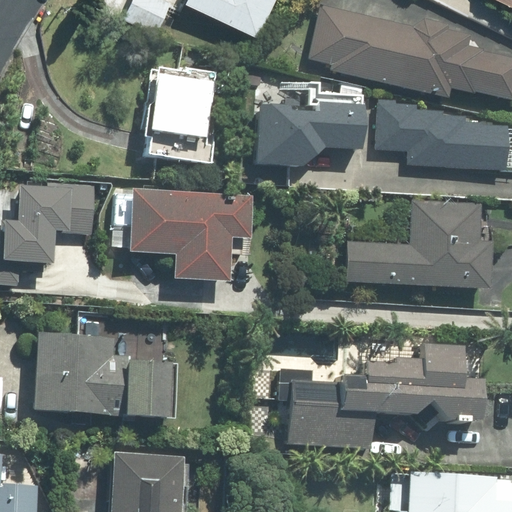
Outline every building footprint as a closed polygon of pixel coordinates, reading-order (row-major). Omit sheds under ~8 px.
[(165,4),(157,0),(121,0),(115,12),(150,32),(165,4)] [(185,0),(252,29),(264,0),(185,0)] [(511,0),(493,0),(511,12),(511,0)] [(302,70),(398,92),(444,103),(446,94),(507,108),(511,85),(511,61),(460,50),(463,39),(413,28),(317,6),(302,70)] [(148,68),(140,134),(146,135),(143,160),(200,166),(211,75),(148,68)] [(355,151),(358,100),(315,98),(316,80),(257,77),(252,167),(296,170),(312,153),(355,151)] [(371,152),(400,154),(400,165),(500,172),(503,128),(473,126),(473,116),(410,111),(411,103),(374,100),(371,152)] [(45,269),(46,237),(88,239),(90,185),(18,182),(18,190),(0,189),(0,285),(9,286),(10,268),(45,269)] [(250,192),(129,186),(126,247),(170,249),(169,272),(227,275),(229,232),(248,233),(250,192)] [(470,210),(405,207),(403,247),(342,244),(340,282),(485,289),(487,244),(468,243),(470,210)] [(109,339),(97,338),(98,322),(82,321),(81,337),(35,334),(30,413),(161,421),(165,362),(108,358),(109,339)] [(363,451),(364,420),(402,421),(417,408),(430,425),(468,427),(472,385),(454,382),(456,350),(409,350),(408,370),(357,367),(358,383),(285,380),(282,448),(363,451)] [(172,511),(175,460),(102,456),(99,511),(172,511)] [(486,511),(488,481),(396,478),(394,511),(486,511)] [(0,511),(26,511),(27,494),(0,492),(0,511)]
